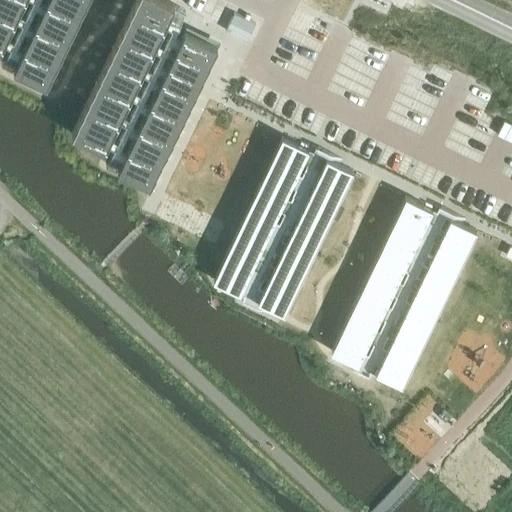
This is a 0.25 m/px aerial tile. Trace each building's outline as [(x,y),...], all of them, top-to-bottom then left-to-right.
[(0,0),(0,47),(0,48),(4,41),(10,44),(1,62),(11,67),(17,55),(19,56),(13,68),(45,84),(86,0),(0,0)] [(167,17),(173,4),(164,0),(135,0),(71,132),(104,148),(107,142),(114,145),(105,163),(115,168),(121,156),(123,156),(117,169),(149,185),(195,89),(216,45),(184,29),(180,37),(173,34),(185,10),(175,6),(169,18),(167,17)] [(231,18),(225,30),(246,40),(247,41),(255,23),(254,23),(234,13),(231,18)] [(282,136),(213,279),(238,291),(239,291),(241,292),(244,294),(257,300),(270,306),(283,312),(351,169),(352,169),(339,163),(326,156),(313,150),(308,148),(282,135),(282,136)] [(407,197),(335,352),(406,385),(478,230),(439,213),(407,197)]
